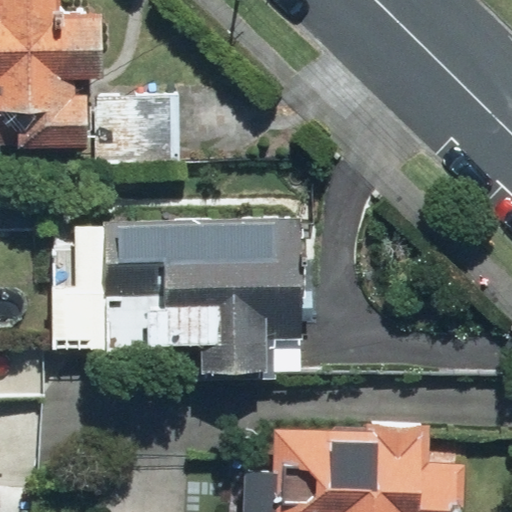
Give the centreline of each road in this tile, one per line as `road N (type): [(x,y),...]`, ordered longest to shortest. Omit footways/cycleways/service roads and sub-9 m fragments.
road 1 (unknown): [(51,408),(511,403)]
road 2 (secondary): [(511,138),(371,0)]
